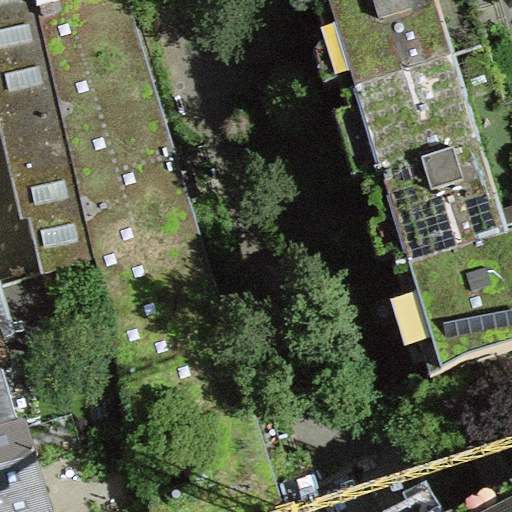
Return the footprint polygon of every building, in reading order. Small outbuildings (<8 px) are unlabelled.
[(92,264),(33,12),(30,0),(0,0),(0,141),(19,224),(27,222),(40,279),(92,264)] [(30,0),(33,12),(73,0),(30,0)] [(144,75),(120,0),(73,0),(33,12),(92,264),(95,277),(196,246),(144,75)] [(306,0),(339,107),(482,63),(463,0),(306,0)] [(511,159),(508,148),(482,63),(339,107),(392,279),(511,242),(511,159)] [(511,242),(392,279),(425,386),(461,368),(511,351),(511,242)] [(270,511),(277,509),(259,451),(196,246),(95,277),(148,511),(270,511)] [(0,376),(0,474),(27,467),(0,376)] [(468,511),(511,511),(511,501),(492,463),(466,412),(400,445),(411,468),(458,443),(489,501),(468,511)] [(277,509),(270,511),(433,511),(411,468),(400,445),(309,492),(297,499),(277,509)] [(511,456),(492,463),(511,501),(511,456)] [(292,495),(295,495),(297,499),(309,492),(307,487),(309,481),(309,478),(304,458),(285,464),(281,467),(278,470),(277,476),(276,480),(277,485),(279,488),(282,491),(285,493),(288,495),(292,495)] [(0,511),(39,511),(27,467),(0,474),(0,511)]
